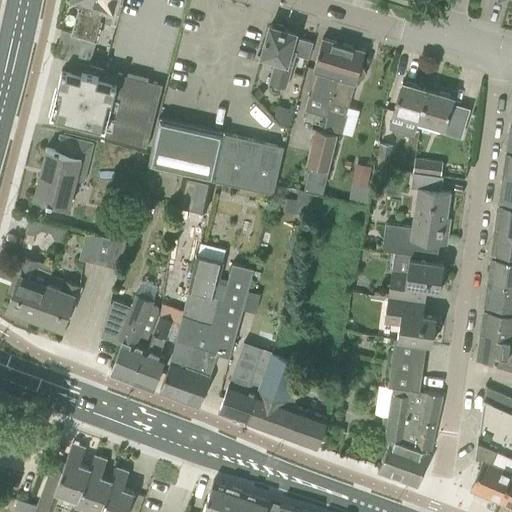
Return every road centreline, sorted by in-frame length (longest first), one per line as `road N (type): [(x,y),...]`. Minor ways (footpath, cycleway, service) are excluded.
road 1 (residential): [(429,511),(500,54)]
road 2 (tertiary): [(197,438),(0,365)]
road 3 (tertiary): [(393,511),(197,438)]
road 4 (residential): [(444,39),(293,0)]
